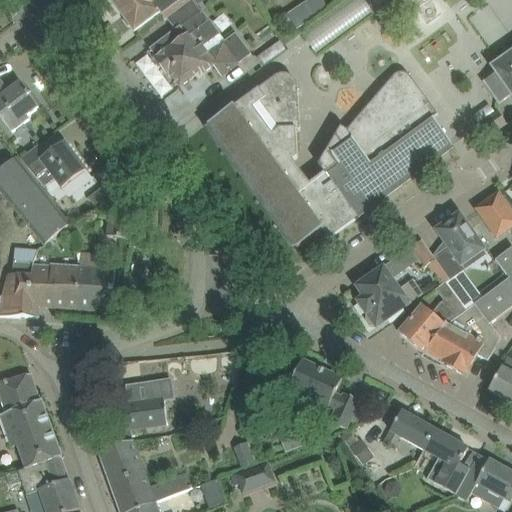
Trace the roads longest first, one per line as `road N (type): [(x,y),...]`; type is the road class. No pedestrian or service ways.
road 1 (unclassified): [(194,289),(197,251),(178,195),(49,17)]
road 2 (residential): [(296,319),(312,291),(511,143)]
road 3 (residential): [(511,441),(296,319)]
road 4 (residential): [(65,381),(96,350),(179,316),(194,289)]
road 5 (residential): [(65,381),(65,415),(99,511)]
